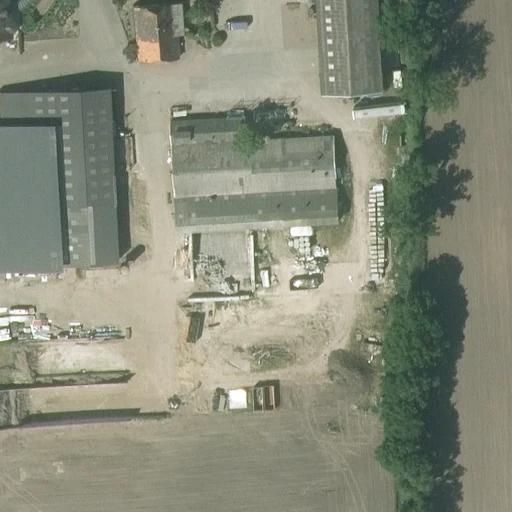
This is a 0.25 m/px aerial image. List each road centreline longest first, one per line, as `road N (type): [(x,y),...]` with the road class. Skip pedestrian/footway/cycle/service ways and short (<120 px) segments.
road 1 (unknown): [(256,55),(331,103),(341,119),(355,178),(349,260),(319,285),(233,311),(201,316),(156,302)]
road 2 (unknown): [(156,302),(146,173),(123,76),(216,70),(256,55)]
road 3 (unknown): [(156,302),(0,283)]
